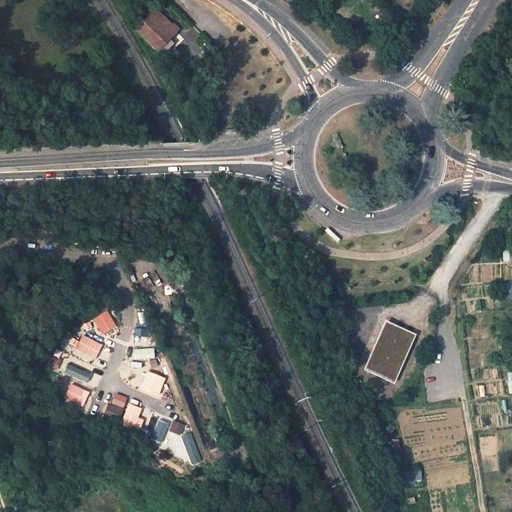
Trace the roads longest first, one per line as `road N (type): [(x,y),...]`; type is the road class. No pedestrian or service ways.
road 1 (residential): [(0,247),(113,259),(126,300),(107,379),(173,414)]
road 2 (secondary): [(0,176),(245,168),(308,186)]
road 3 (secondary): [(304,137),(236,152),(0,164)]
road 4 (track): [(113,259),(150,267),(212,429)]
road 5 (tertiary): [(235,0),(291,56),(315,116)]
road 6 (tertiary): [(362,91),(254,0)]
road 7 (secondary): [(417,114),(491,0)]
road 8 (secondary): [(308,186),(335,214),(360,222),(386,219),(418,198)]
road 9 (secondary): [(465,0),(385,93)]
